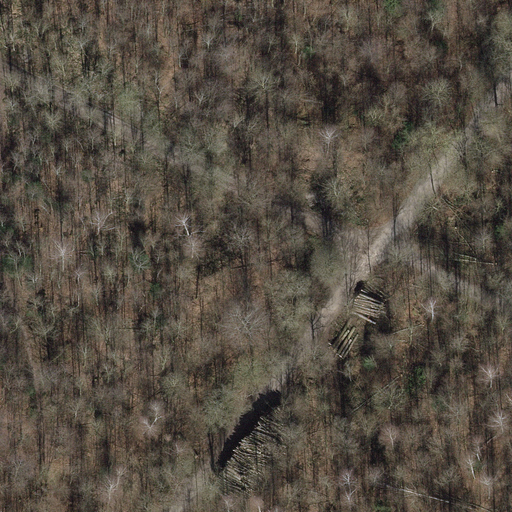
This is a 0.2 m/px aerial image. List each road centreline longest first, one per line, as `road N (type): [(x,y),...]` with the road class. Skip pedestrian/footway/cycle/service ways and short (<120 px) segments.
road 1 (track): [(380,245),(0,67)]
road 2 (track): [(380,245),(175,511)]
road 3 (track): [(511,74),(380,245)]
road 4 (track): [(511,311),(380,245)]
